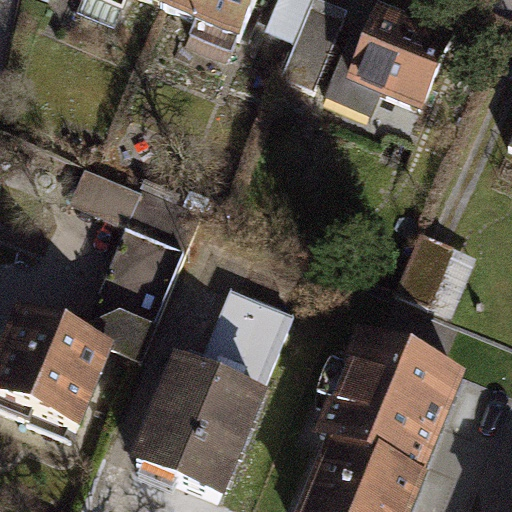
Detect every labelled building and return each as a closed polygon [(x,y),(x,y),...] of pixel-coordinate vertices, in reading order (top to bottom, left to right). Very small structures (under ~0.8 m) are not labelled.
[(183,0),(92,0),(84,21),(125,38),(137,7),(174,22),(183,0)] [(278,0),(183,0),(174,22),(201,33),(191,58),(237,77),(247,52),(256,55),(278,0)] [(301,54),(321,5),(307,0),(289,0),(273,43),(301,54)] [(353,19),(321,5),(301,54),(287,90),(320,103),(353,19)] [(466,52),(390,21),(382,39),(361,30),(325,118),(391,145),(401,119),(433,132),(466,52)] [(134,230),(88,345),(122,358),(147,368),(193,253),(134,230)] [(482,266),(455,255),(429,318),(456,329),(482,266)] [(181,371),(136,489),(197,511),(244,511),(283,412),(275,408),(304,332),(234,306),(206,380),(181,371)] [(0,364),(0,423),(83,457),(122,358),(88,345),(19,318),(0,364)] [(458,382),(365,344),(325,443),(338,448),(311,511),(411,511),(423,485),(417,483),(458,382)]
